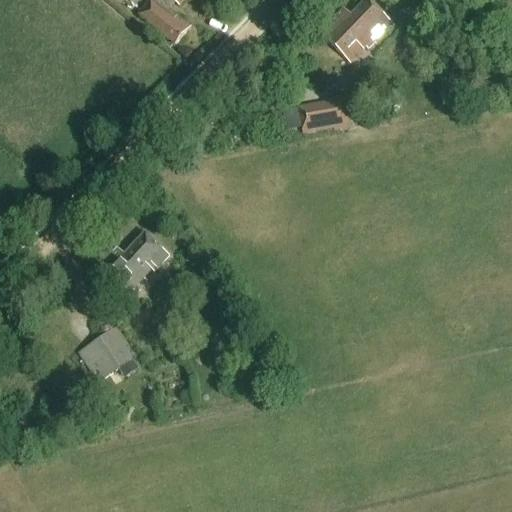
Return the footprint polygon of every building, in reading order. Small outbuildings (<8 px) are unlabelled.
[(191,28),(170,11),(176,3),(172,0),(153,0),(139,18),(175,48),(191,28)] [(350,19),(343,11),(319,34),(351,66),(371,47),(373,49),(393,28),(367,2),(350,19)] [(329,104),(299,109),(304,137),(335,132),(335,133),(350,130),(345,97),(328,99),(329,104)] [(124,259),(116,251),(96,273),(126,300),(152,272),(154,275),(169,258),(145,236),(124,259)] [(100,387),(122,372),(126,379),(140,370),(135,362),(138,360),(118,329),(79,355),(100,387)]
